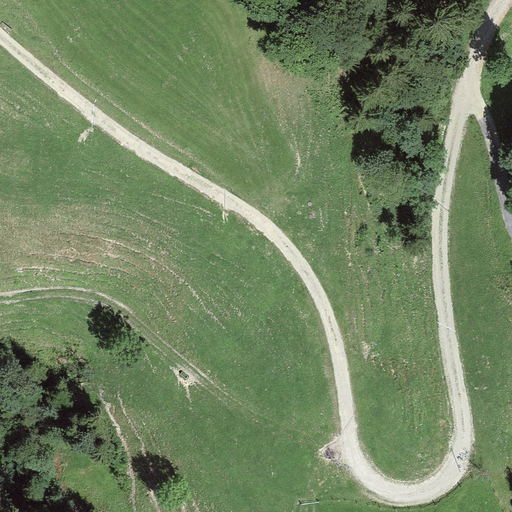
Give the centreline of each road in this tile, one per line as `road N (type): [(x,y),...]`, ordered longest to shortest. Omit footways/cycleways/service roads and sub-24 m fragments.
road 1 (track): [(0,35),(94,116),(236,204),(300,261),(338,352),(351,453),(369,480),(397,492),(443,479),(463,443),(438,256),(465,79)]
road 2 (track): [(351,453),(292,435),(230,402),(111,302),(76,291),(0,297)]
road 3 (track): [(511,211),(487,119),(465,79)]
